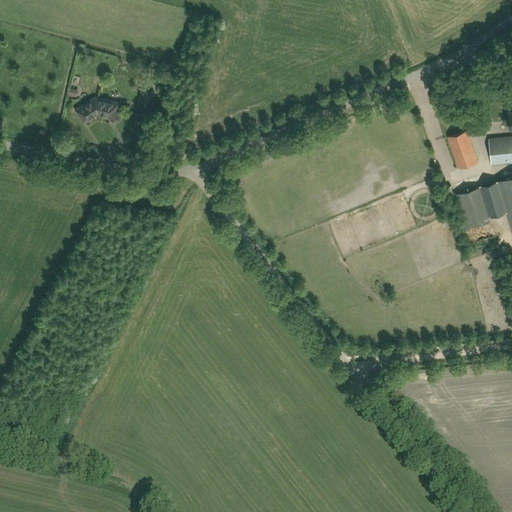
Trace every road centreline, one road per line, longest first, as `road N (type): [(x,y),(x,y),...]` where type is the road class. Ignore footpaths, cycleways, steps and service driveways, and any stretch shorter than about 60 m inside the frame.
road 1 (unclassified): [(466,511),(192,170)]
road 2 (unclassified): [(192,170),(387,89),(459,52),(511,12)]
road 3 (unclassified): [(192,170),(121,171),(0,145)]
road 4 (track): [(347,364),(511,346)]
